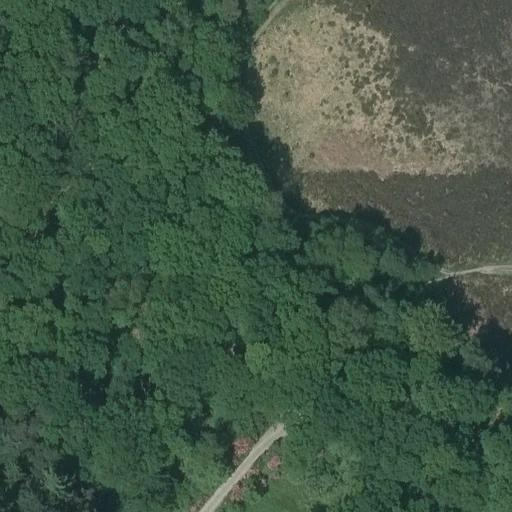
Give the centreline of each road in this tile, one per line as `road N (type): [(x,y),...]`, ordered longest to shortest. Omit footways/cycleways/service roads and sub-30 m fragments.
road 1 (track): [(0,352),(164,505),(233,419),(339,313)]
road 2 (track): [(297,350),(244,301),(0,1)]
road 3 (track): [(339,313),(100,0)]
road 4 (track): [(339,313),(500,511)]
road 5 (unclassified): [(423,511),(339,411),(278,371)]
